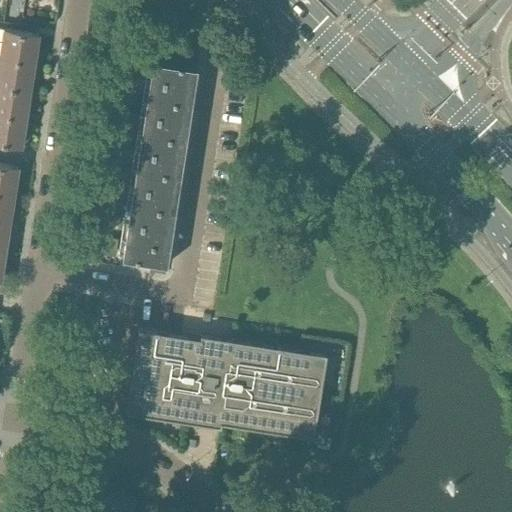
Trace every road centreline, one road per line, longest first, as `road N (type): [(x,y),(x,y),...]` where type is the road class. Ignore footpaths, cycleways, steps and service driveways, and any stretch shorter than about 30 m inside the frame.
road 1 (residential): [(38,272),(183,300),(214,66)]
road 2 (residential): [(38,272),(77,0)]
road 3 (residential): [(212,511),(189,483),(124,442),(13,419)]
road 4 (tertiary): [(397,115),(511,246)]
road 5 (residential): [(13,419),(38,272)]
road 6 (tertiary): [(285,0),(373,90)]
